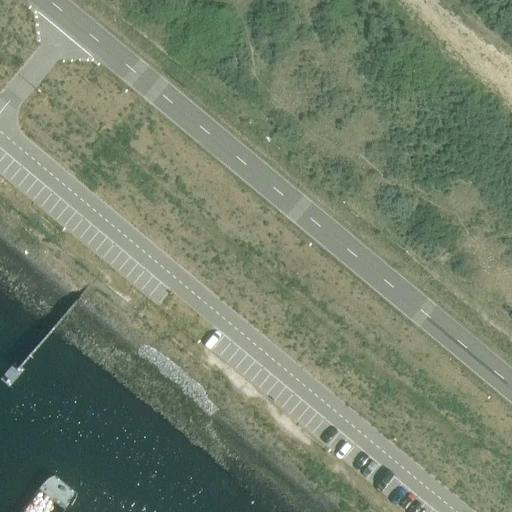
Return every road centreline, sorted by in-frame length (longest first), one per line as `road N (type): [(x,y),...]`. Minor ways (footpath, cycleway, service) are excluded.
road 1 (unknown): [(0,125),(464,511)]
road 2 (tertiary): [(511,386),(48,0)]
